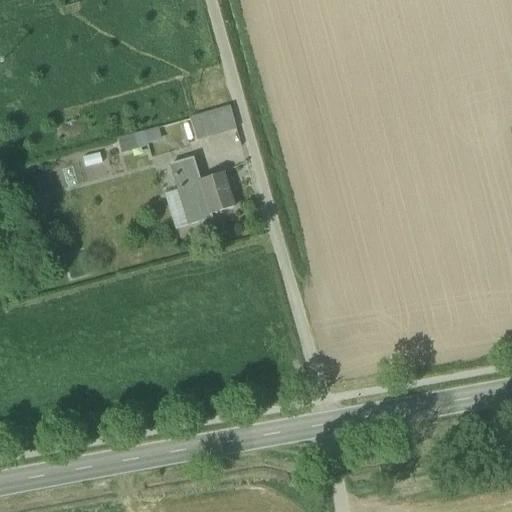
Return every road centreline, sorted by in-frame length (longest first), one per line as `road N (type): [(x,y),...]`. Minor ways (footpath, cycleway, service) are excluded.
road 1 (unclassified): [(327,425),(210,0)]
road 2 (secondary): [(327,425),(0,485)]
road 3 (secondary): [(511,391),(327,425)]
